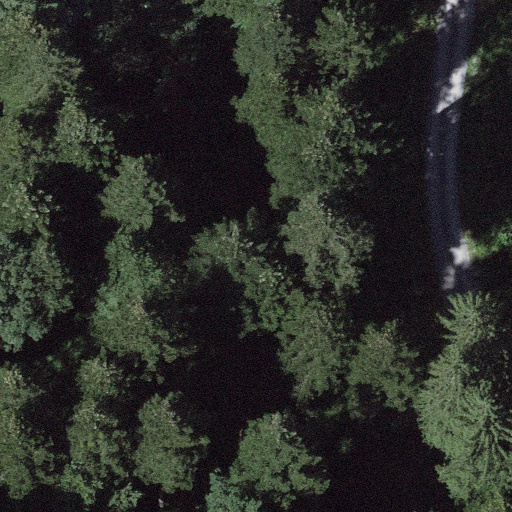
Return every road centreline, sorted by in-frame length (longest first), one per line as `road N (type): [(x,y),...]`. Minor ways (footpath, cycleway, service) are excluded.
road 1 (track): [(511,413),(474,332),(450,213),(446,104),(463,0)]
road 2 (track): [(82,0),(0,93)]
